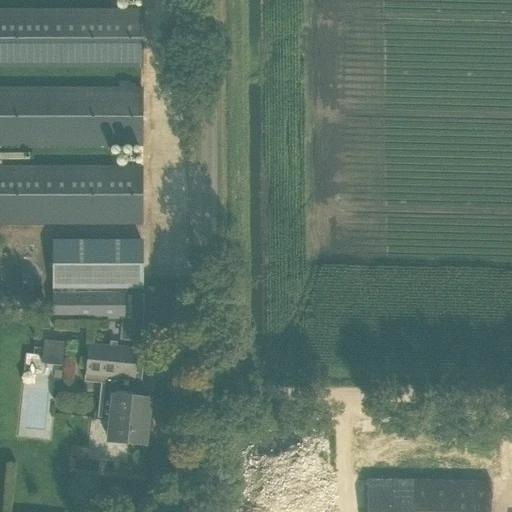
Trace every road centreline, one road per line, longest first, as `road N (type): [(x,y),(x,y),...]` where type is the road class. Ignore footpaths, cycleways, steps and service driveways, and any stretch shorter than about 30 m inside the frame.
road 1 (unclassified): [(202,511),(207,0)]
road 2 (track): [(511,395),(203,391)]
